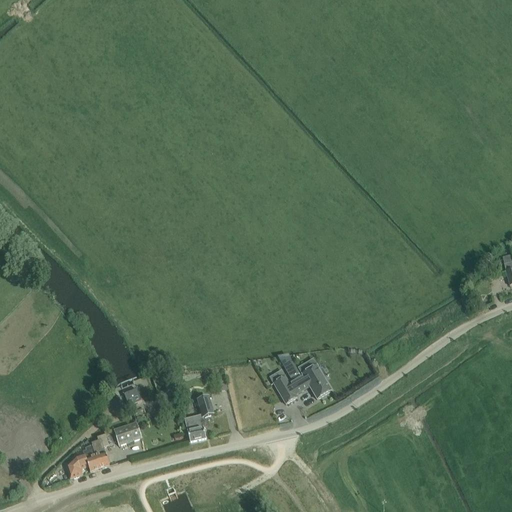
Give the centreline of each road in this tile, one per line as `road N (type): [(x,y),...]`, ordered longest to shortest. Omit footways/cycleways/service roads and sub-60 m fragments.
road 1 (unclassified): [(12,511),(154,464),(281,435)]
road 2 (unclassified): [(281,435),(350,409),(457,333),(511,306)]
road 3 (unknown): [(48,499),(39,474),(53,454),(102,411),(152,392)]
